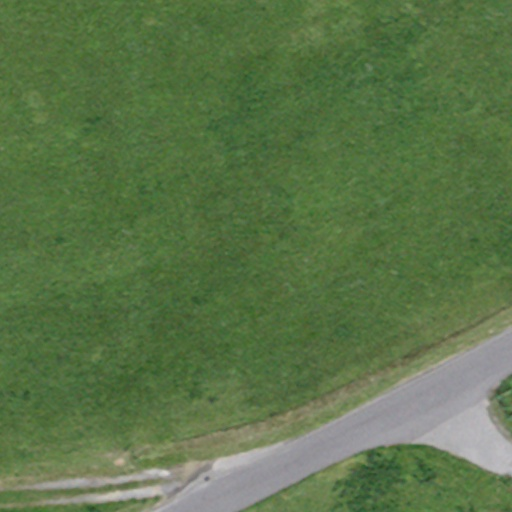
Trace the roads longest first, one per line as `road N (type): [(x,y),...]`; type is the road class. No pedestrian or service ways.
road 1 (tertiary): [(190,511),(511,350)]
road 2 (track): [(227,495),(0,499)]
